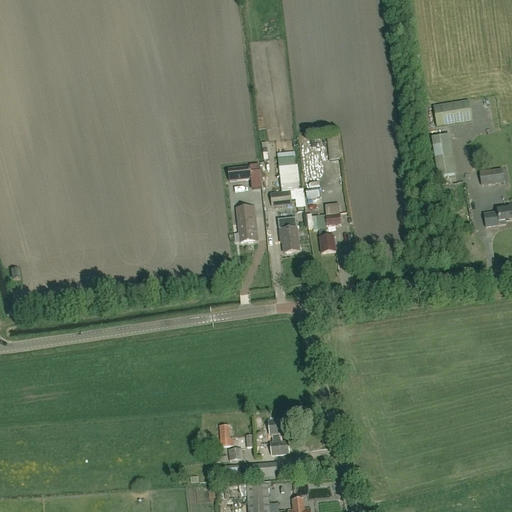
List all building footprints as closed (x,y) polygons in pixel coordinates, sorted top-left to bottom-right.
[(436,128),(472,122),(469,103),(433,108),(436,128)] [(438,179),(454,176),(448,136),(431,139),(438,179)] [(327,138),(329,162),(339,161),(337,137),(327,138)] [(294,191),(297,212),(289,212),(290,228),(299,227),(298,215),(306,214),(303,191),(300,191),(297,167),(295,167),(294,159),(278,161),(282,193),(294,191)] [(250,169),(228,171),(229,183),(251,181),(250,169)] [(481,187),(505,184),(503,170),(479,173),(481,187)] [(305,191),(306,194),(309,211),(315,210),(314,203),(320,203),(318,189),(305,191)] [(272,209),(292,206),(291,192),(270,195),(272,209)] [(258,242),(255,208),(250,209),(249,205),(245,205),(245,209),(236,210),(237,219),(241,218),(244,244),(258,242)] [(328,215),(341,214),(340,205),(327,206),(328,215)] [(497,213),(490,214),(484,215),(485,229),(505,226),(505,223),(511,221),(511,205),(508,206),(509,209),(497,210),(497,213)] [(328,238),(327,229),(342,227),(340,215),(325,217),(312,219),(312,216),(307,217),(309,231),(313,230),(314,232),(319,231),(320,239),(319,239),(321,255),(335,253),(333,238),(328,238)] [(284,254),(299,253),(296,230),(279,232),(280,240),(282,240),(284,254)] [(270,438),(273,438),(273,444),(271,445),(272,457),(289,456),(288,443),(280,444),(280,437),(287,437),(286,420),(269,422),(270,438)] [(220,448),(234,448),(234,440),(230,440),(229,427),(219,428),(220,448)] [(229,462),(243,461),(242,450),(228,451),(229,462)] [(211,464),(221,463),(227,462),(227,457),(220,458),(220,456),(217,456),(217,451),(209,451),(210,459),(211,459),(211,464)] [(273,466),(258,467),(258,466),(236,468),(237,481),(259,480),(259,479),(274,478),(280,478),(279,465),(273,466)] [(224,482),(237,481),(236,468),(223,469),(224,482)] [(247,486),(248,499),(248,511),(269,511),(268,485),(247,486)] [(294,511),(288,511),(310,511),(311,510),(304,510),(303,501),(293,502),(294,511)]
